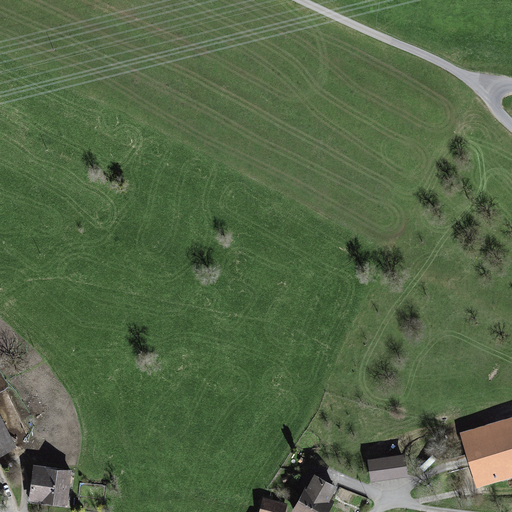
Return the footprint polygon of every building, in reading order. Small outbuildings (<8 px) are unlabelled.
[(0,458),(18,450),(0,411),(0,458)] [(511,421),(462,437),(478,491),(511,480),(511,421)] [(405,454),(367,460),(370,482),(408,477),(405,454)] [(76,473),(36,468),(32,505),(72,509),(76,473)] [(321,478),(301,511),(329,511),(342,490),(321,478)]
